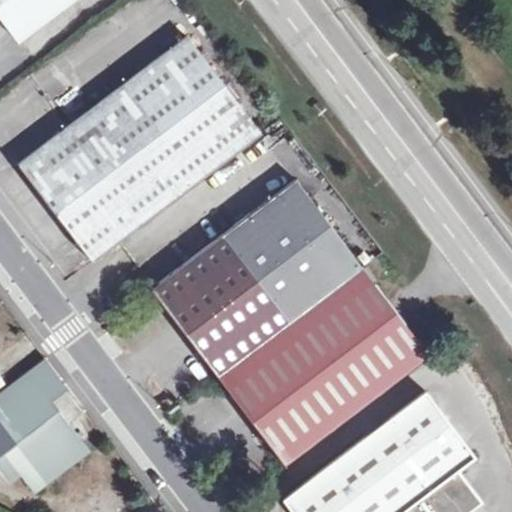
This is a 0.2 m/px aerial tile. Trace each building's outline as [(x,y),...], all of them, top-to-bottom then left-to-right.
[(0,0),(0,23),(16,44),(74,0),(0,0)] [(93,258),(260,134),(188,37),(20,161),(55,209),(92,258),(93,258)] [(215,173),(122,242),(135,260),(229,191),(215,173)] [(176,320),(201,353),(214,343),(347,244),(298,179),(152,287),(176,320)] [(214,343),(201,353),(243,410),(283,464),(430,356),(347,244),(214,343)] [(49,398),(68,385),(47,357),(0,392),(0,468),(7,478),(21,468),(36,488),(87,451),(65,420),(49,398)] [(424,392),(281,498),(290,511),(468,511),(479,504),(455,471),(472,458),(424,392)]
